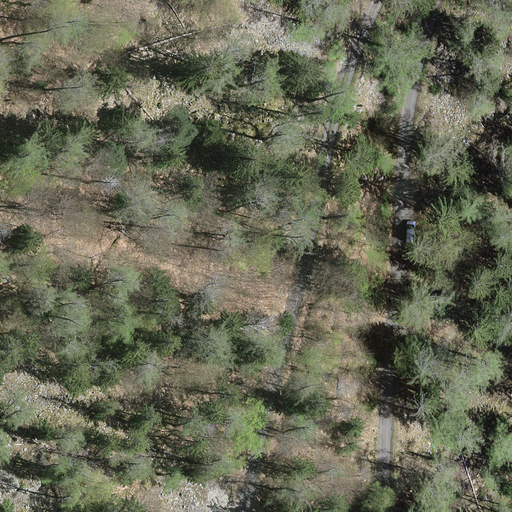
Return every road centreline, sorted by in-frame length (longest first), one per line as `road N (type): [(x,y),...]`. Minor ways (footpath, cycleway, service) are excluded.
road 1 (track): [(375,0),(350,60),(239,511)]
road 2 (track): [(381,511),(397,201),(446,0)]
